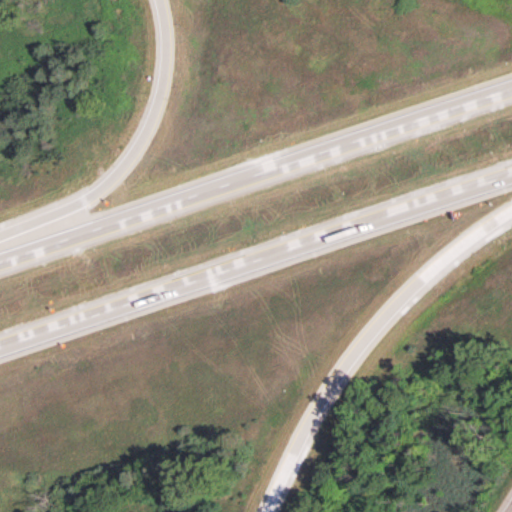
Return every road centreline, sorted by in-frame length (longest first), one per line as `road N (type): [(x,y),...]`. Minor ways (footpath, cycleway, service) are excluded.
road 1 (motorway): [(0,343),(511,170)]
road 2 (motorway): [(511,83),(0,255)]
road 3 (motorway): [(262,511),(354,343),(407,283),(511,203)]
road 4 (motorway): [(151,0),(158,33),(151,87),(124,152),(89,189),(0,240)]
